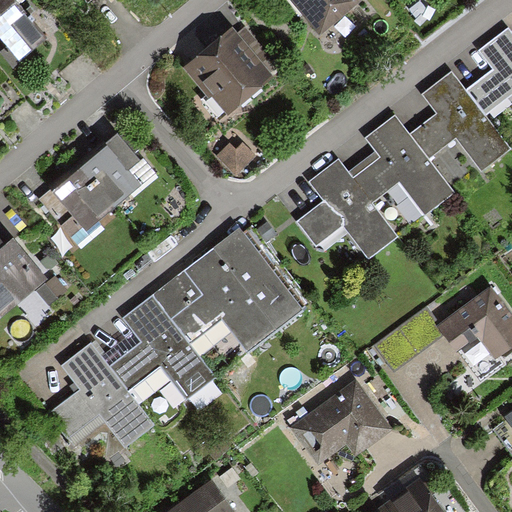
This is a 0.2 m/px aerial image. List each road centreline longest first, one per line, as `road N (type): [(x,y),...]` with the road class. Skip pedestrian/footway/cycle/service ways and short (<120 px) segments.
road 1 (residential): [(234,213),(510,0)]
road 2 (residential): [(67,339),(234,213)]
road 3 (residential): [(122,70),(234,213)]
road 4 (residential): [(122,70),(0,172)]
